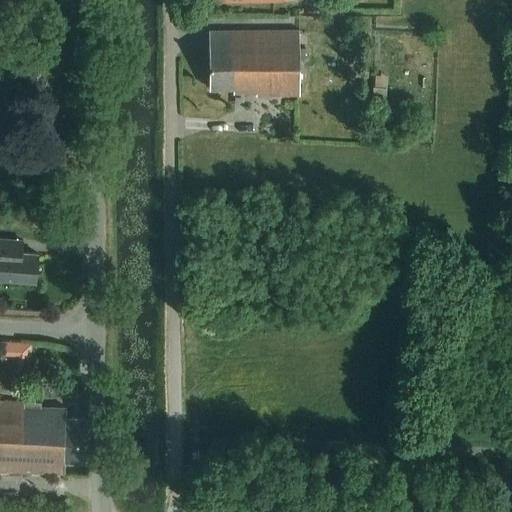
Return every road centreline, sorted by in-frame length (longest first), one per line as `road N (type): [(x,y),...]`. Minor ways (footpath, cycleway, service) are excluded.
road 1 (tertiary): [(106,511),(94,0)]
road 2 (residential): [(170,0),(171,511)]
